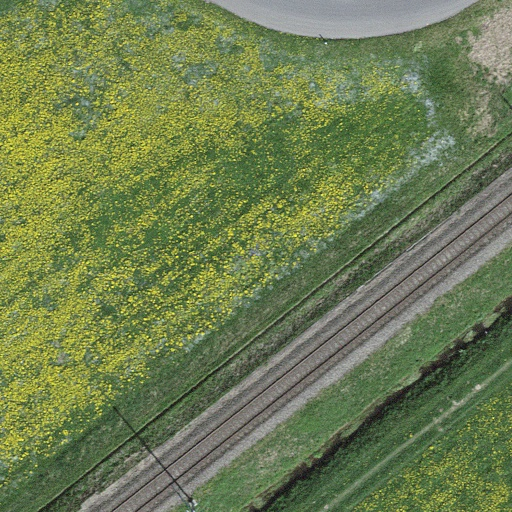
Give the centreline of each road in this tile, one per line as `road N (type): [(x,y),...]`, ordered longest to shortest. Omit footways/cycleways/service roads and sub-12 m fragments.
road 1 (track): [(388,511),(511,411)]
road 2 (tertiary): [(276,0),(323,10),(418,0)]
